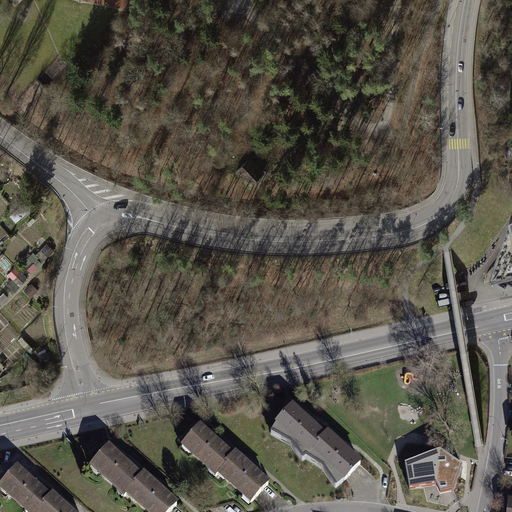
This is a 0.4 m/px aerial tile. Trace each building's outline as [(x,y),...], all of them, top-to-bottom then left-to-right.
[(248,159),(234,173),(249,188),(263,174),(248,159)] [(10,216),(16,222),(22,218),(23,219),(27,215),(26,214),(30,211),(31,212),(37,206),(36,205),(37,204),(31,197),(10,216)] [(36,221),(33,218),(26,223),(29,226),(36,221)] [(511,223),(510,225),(490,284),(511,278),(511,223)] [(36,254),(44,262),(55,250),(47,243),(40,250),(41,250),(36,254)] [(29,271),(33,274),(42,263),(30,251),(20,261),(23,265),(23,266),(29,271)] [(6,284),(15,292),(28,278),(21,271),(19,273),(13,267),(7,274),(11,278),(6,284)] [(24,291),(30,298),(39,290),(32,283),(24,291)] [(459,294),(473,291),(471,285),(458,288),(459,294)] [(4,292),(0,295),(0,302),(1,304),(9,297),(4,292)] [(452,305),(451,299),(438,302),(439,308),(452,305)] [(462,308),(470,306),(469,299),(461,301),(462,308)] [(13,320),(22,329),(26,325),(16,317),(13,320)] [(26,348),(31,354),(37,349),(32,343),(26,348)] [(49,357),(44,346),(40,348),(41,351),(37,352),(41,361),(49,357)] [(309,421),(292,406),(274,427),(271,436),(290,447),(302,463),(306,461),(323,471),(335,491),(344,484),(345,485),(362,466),(343,449),(327,434),(325,436),(309,421)] [(219,442),(201,425),(183,446),(248,502),(266,483),(246,466),(219,442)] [(127,463),(108,446),(90,466),(142,511),(172,511),(177,507),(156,489),(127,463)] [(442,454),(406,466),(411,491),(438,488),(442,495),(448,493),(455,491),(463,467),(459,465),(442,454)] [(39,487),(17,469),(0,489),(27,511),(68,511),(65,509),(39,487)]
